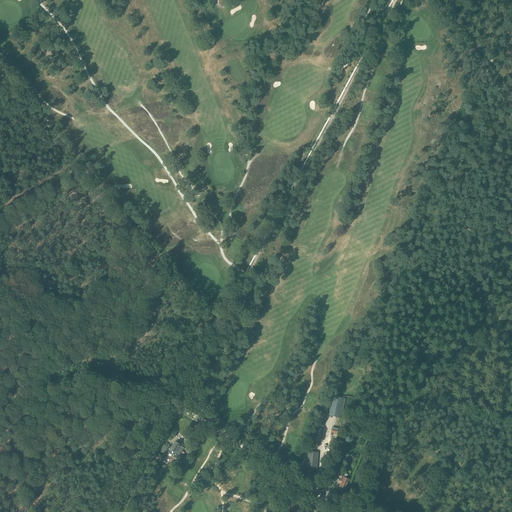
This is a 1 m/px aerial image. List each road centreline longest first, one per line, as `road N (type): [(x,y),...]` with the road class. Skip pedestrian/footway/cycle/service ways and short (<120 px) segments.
road 1 (track): [(173,409),(395,0)]
road 2 (track): [(173,409),(88,383),(0,299)]
road 3 (track): [(335,506),(177,411)]
road 4 (track): [(0,215),(81,164),(43,120)]
road 5 (unknown): [(506,102),(439,0)]
